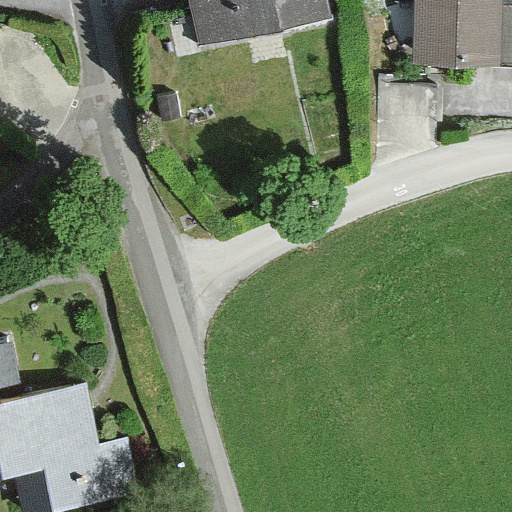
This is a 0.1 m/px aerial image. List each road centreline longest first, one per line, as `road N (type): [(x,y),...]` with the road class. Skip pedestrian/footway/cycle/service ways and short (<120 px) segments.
road 1 (residential): [(169,308),(278,245),(443,180),(511,166)]
road 2 (residential): [(85,0),(169,308)]
road 3 (residential): [(169,308),(228,511)]
